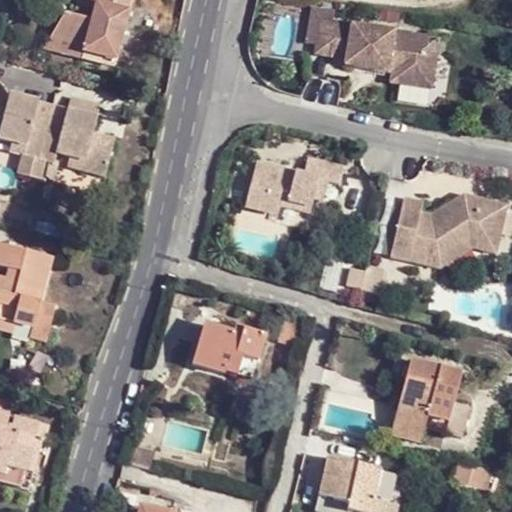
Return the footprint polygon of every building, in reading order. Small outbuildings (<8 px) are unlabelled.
[(80,0),(78,12),(92,16),(89,28),(74,24),(64,21),(50,43),(83,52),(104,58),(101,69),(113,72),(132,0),(130,0),(80,0)] [(92,16),(78,12),(74,24),(89,28),(92,16)] [(424,39),(316,23),(310,57),(341,61),(340,68),(388,75),(387,85),(427,91),(432,55),(422,54),(424,39)] [(434,40),(424,39),(422,54),(432,55),(434,40)] [(83,52),(50,43),(44,53),(79,63),(83,52)] [(79,63),(101,69),(104,58),(83,52),(79,63)] [(0,129),(0,142),(10,146),(23,150),(20,160),(15,178),(32,183),(37,163),(64,170),(67,159),(82,163),(80,174),(104,180),(112,148),(91,144),(93,137),(97,121),(68,114),(65,123),(34,115),(37,104),(8,96),(0,129)] [(113,143),(93,137),(91,144),(112,148),(113,143)] [(23,150),(10,146),(8,156),(20,160),(23,150)] [(67,159),(64,170),(80,174),(82,163),(67,159)] [(254,163),(243,206),(275,215),(277,206),(307,214),(311,200),(316,181),(326,184),(337,187),(342,169),(306,159),(301,176),(254,163)] [(326,184),(316,181),(311,200),(320,202),(326,184)] [(419,203),(400,200),(387,258),(438,269),(478,246),(475,243),(489,232),(504,234),(510,205),(466,196),(427,216),(417,214),(419,203)] [(475,243),(478,246),(501,251),(504,234),(489,232),(475,243)] [(0,326),(10,329),(11,324),(33,330),(30,340),(43,344),(53,306),(40,303),(51,260),(0,246),(0,268),(7,270),(4,281),(1,291),(0,290),(0,326)] [(10,329),(0,326),(0,333),(9,336),(10,329)] [(258,363),(266,339),(244,332),(243,339),(204,327),(191,365),(223,376),(225,372),(238,376),(244,359),(258,363)] [(450,425),(455,406),(462,377),(411,364),(398,413),(448,425),(450,425)] [(0,387),(0,410),(10,413),(16,392),(0,387)] [(469,409),(455,406),(450,425),(448,425),(446,436),(463,440),(469,409)] [(0,428),(5,430),(10,413),(0,410),(0,428)] [(40,421),(10,413),(5,430),(35,437),(40,421)] [(35,437),(5,430),(0,428),(0,474),(4,475),(6,468),(26,473),(35,437)] [(35,437),(26,473),(34,476),(44,440),(35,437)] [(339,483),(344,461),(328,458),(324,480),(339,483)] [(381,470),(344,461),(339,483),(324,480),(317,507),(337,511),(389,511),(391,506),(376,502),(379,493),(376,492),(381,470)] [(456,463),(452,482),(486,490),(490,470),(456,463)] [(4,475),(0,474),(0,484),(22,490),(26,473),(6,468),(4,475)]
